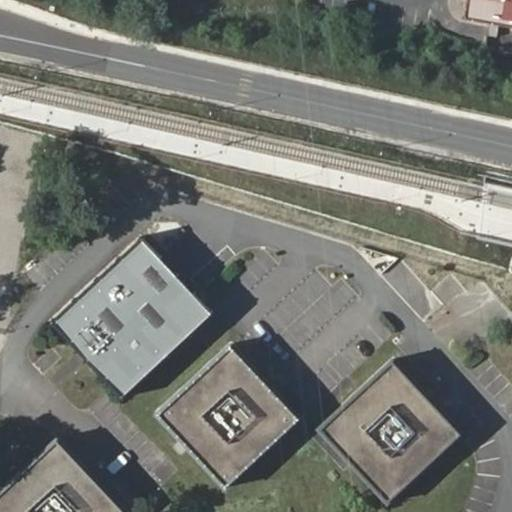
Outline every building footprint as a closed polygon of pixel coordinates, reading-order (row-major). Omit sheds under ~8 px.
[(511,0),(470,0),(467,22),(511,31),(511,0)] [(138,242),(60,322),(124,385),(203,307),(138,242)] [(232,338),(164,407),(232,474),(299,405),(232,338)] [(395,358),(329,424),(394,488),(460,422),(395,358)] [(56,446),(0,502),(0,511),(113,511),(117,508),(56,446)]
